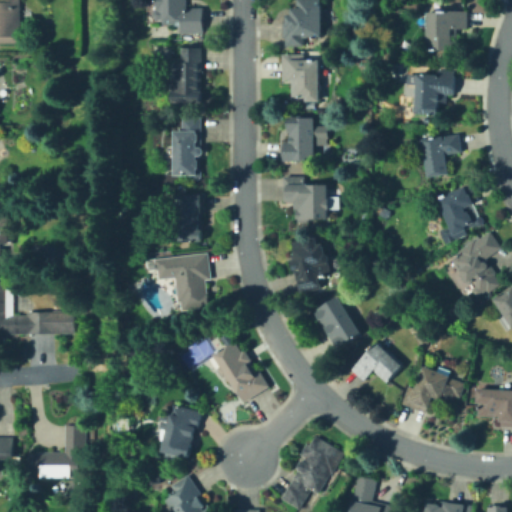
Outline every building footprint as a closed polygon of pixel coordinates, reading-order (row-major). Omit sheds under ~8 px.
[(0,0),(21,0),(20,45),(0,43),(0,0)] [(185,0),(185,6),(193,6),(202,6),(202,31),(179,32),(179,23),(154,23),(154,7),(154,1),(154,0),(185,0)] [(287,46),(287,6),(295,6),(295,0),(321,0),(323,35),(301,35),(302,46),(287,46)] [(457,35),(456,48),(428,46),(429,11),(468,13),(468,27),(457,35)] [(176,63),(185,63),(185,41),(205,41),(205,89),(175,89),(176,63)] [(284,54),(318,53),(319,96),(292,96),(292,77),(285,77),(284,54)] [(457,70),(456,97),(444,96),(443,115),(419,113),(421,72),(437,73),(437,69),(457,70)] [(177,174),(177,123),(183,124),(183,114),(202,114),(202,159),(201,159),(201,172),(200,174),(177,174)] [(317,119),(316,159),(289,158),(290,118),(317,119)] [(450,171),(430,174),(426,140),(461,136),(463,153),(448,155),(450,171)] [(288,176),(305,175),(306,185),(329,184),(329,197),(340,196),(340,207),(327,207),(328,218),(299,220),(299,197),(289,197),(288,176)] [(472,203),(482,224),(466,232),(467,235),(456,240),(455,238),(447,241),(441,227),(448,223),(446,220),(444,220),(436,203),(473,185),(479,199),(472,203)] [(204,195),(204,233),(177,233),(177,195),(191,195),(191,192),(204,192),(204,195)] [(391,206),(387,215),(377,211),(381,202),(391,206)] [(0,219),(11,219),(11,248),(3,248),(3,266),(0,266),(0,219)] [(487,258),(502,283),(484,294),(475,277),(466,283),(459,271),(468,266),(459,251),(488,233),(499,251),(487,258)] [(296,243),(326,235),(336,271),(333,272),(333,273),(319,277),(322,287),(304,292),(292,251),(298,249),(296,243)] [(207,285),(207,309),(177,309),(177,277),(159,277),(160,255),(212,255),(212,285),(207,285)] [(0,281),(15,282),(15,315),(45,315),(45,334),(2,334),(2,328),(0,328),(0,281)] [(511,321),(498,300),(511,290),(511,321)] [(350,315),(361,331),(339,345),(314,308),(338,292),(360,308),(350,315)] [(404,363),(386,381),(375,370),(365,380),(355,370),(383,342),(404,363)] [(238,345),(255,375),(263,370),(272,386),(245,402),(227,371),(222,374),(218,367),(223,364),(219,356),(238,345)] [(427,367),(450,376),(464,382),(456,402),(444,397),(441,405),(431,401),(426,413),(403,403),(413,380),(421,383),(427,367)] [(511,389),(511,426),(503,426),(504,417),(481,416),(482,389),(511,389)] [(202,412),(185,461),(168,454),(166,433),(177,402),(202,412)] [(78,424),(78,478),(39,478),(39,474),(32,474),(32,452),(63,453),(63,424),(78,424)] [(346,453),(321,494),(313,489),(301,509),(283,497),(309,457),(303,454),(316,434),(346,453)] [(0,437),(13,437),(13,456),(0,456),(0,437)] [(214,511),(176,511),(166,498),(180,487),(177,484),(189,474),(204,493),(195,500),(200,506),(213,510),(214,511)] [(353,511),(358,477),(378,480),(375,501),(399,504),(397,511),(353,511)] [(474,507),(473,511),(425,511),(427,506),(445,502),(474,507)]
